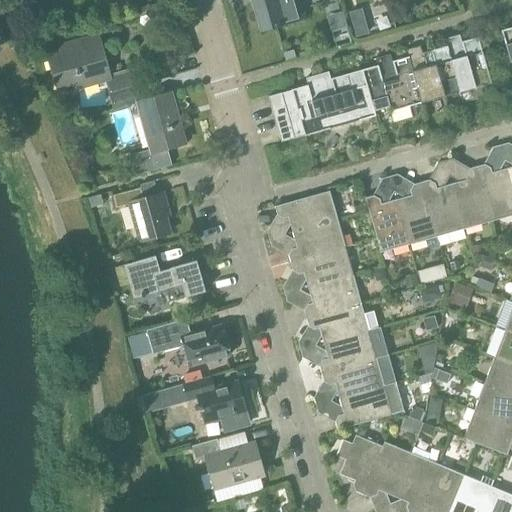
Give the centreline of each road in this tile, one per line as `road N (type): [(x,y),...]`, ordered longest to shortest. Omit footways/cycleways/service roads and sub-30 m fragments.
road 1 (residential): [(320,511),(238,204)]
road 2 (residential): [(238,204),(511,127)]
road 3 (residential): [(238,204),(243,150),(200,0)]
